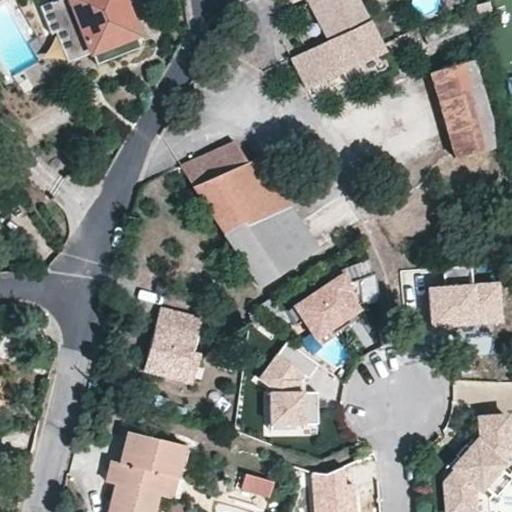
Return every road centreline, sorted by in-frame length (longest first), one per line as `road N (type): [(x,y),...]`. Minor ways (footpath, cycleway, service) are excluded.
road 1 (residential): [(220,0),(123,178),(93,293)]
road 2 (residential): [(93,293),(39,511)]
